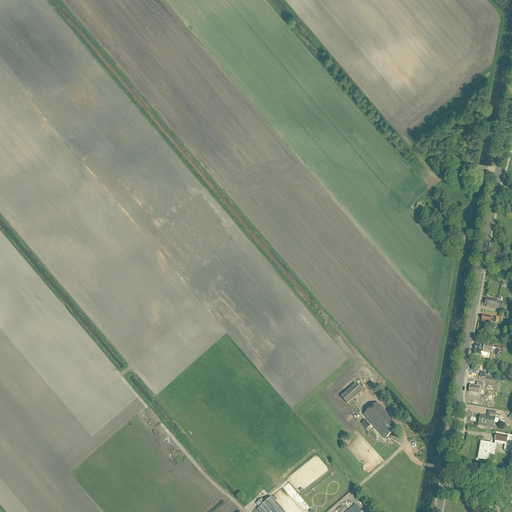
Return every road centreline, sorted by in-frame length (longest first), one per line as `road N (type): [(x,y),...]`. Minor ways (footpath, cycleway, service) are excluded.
road 1 (tertiary): [(439,511),(511,92)]
road 2 (track): [(244,511),(116,372)]
